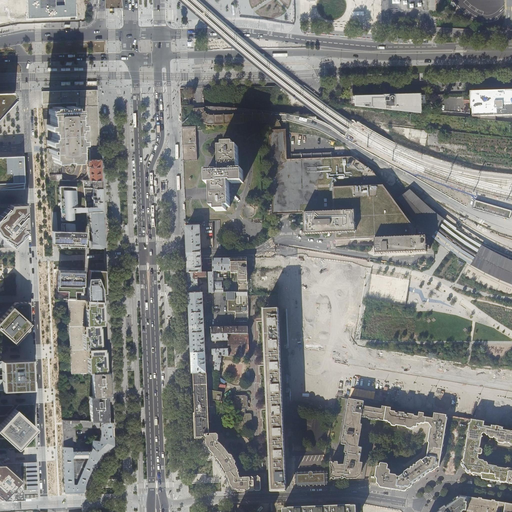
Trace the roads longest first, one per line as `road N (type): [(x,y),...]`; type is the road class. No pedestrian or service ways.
road 1 (residential): [(44,504),(28,148)]
road 2 (primary): [(487,51),(161,33)]
road 3 (residential): [(160,503),(350,493),(420,504)]
road 4 (primary): [(146,254),(156,485)]
road 5 (residential): [(321,52),(343,87),(511,83)]
road 6 (primary): [(321,52),(487,51)]
road 7 (primary): [(163,56),(321,52)]
road 8 (primary): [(144,178),(160,136),(163,56)]
road 9 (primary): [(131,57),(144,178)]
